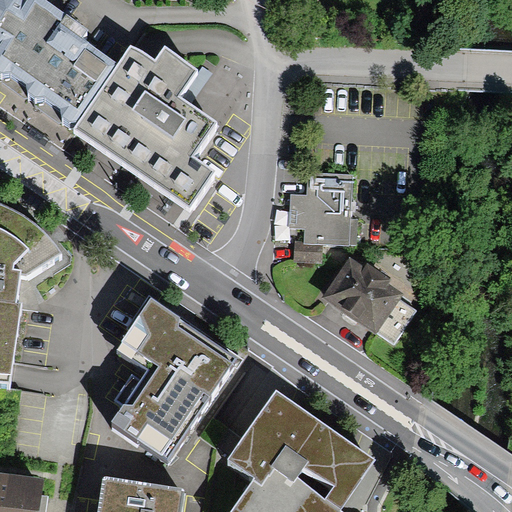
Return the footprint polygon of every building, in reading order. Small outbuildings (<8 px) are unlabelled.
[(0,0),(0,84),(29,105),(72,44),(10,0),(0,0)] [(126,174),(175,105),(190,83),(165,66),(155,80),(130,62),(120,77),(72,44),(29,105),(126,174)] [(175,105),(126,174),(190,219),(216,183),(193,167),(216,134),(175,105)] [(313,197),(292,196),(291,229),(305,229),(304,246),(350,248),(352,176),(314,174),(313,197)] [(13,217),(0,212),(0,385),(11,387),(21,314),(17,313),(21,284),(62,260),(51,244),(37,232),(13,217)] [(323,250),(296,249),(295,265),(323,266),(323,250)] [(417,318),(350,270),(324,306),(378,345),(383,339),(395,348),(417,318)] [(239,368),(152,309),(118,359),(148,379),(143,387),(134,381),(115,408),(124,414),(111,433),(169,472),(239,368)] [(343,511),(374,467),(277,400),(229,468),(255,487),(237,511),(343,511)] [(42,511),(45,492),(0,485),(0,511),(42,511)] [(184,511),(187,499),(107,488),(104,511),(184,511)]
